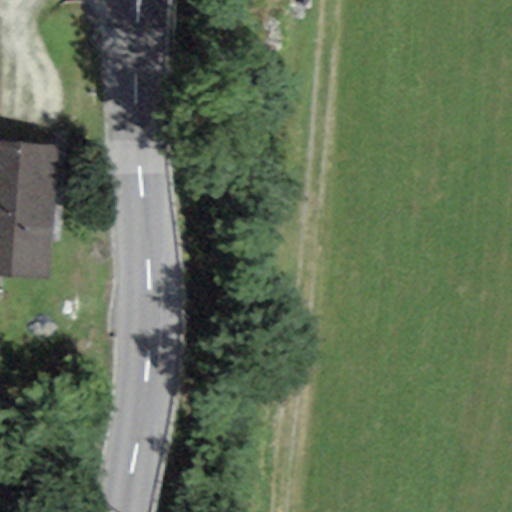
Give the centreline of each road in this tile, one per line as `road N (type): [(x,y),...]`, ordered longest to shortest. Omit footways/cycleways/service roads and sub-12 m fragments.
road 1 (track): [(279,511),(313,222),(328,0)]
road 2 (tertiary): [(123,511),(139,393),(132,0)]
